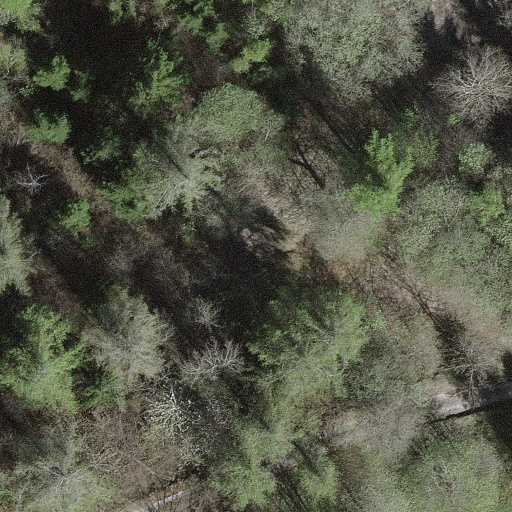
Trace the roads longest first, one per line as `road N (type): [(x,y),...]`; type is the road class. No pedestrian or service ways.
road 1 (track): [(226,511),(511,406)]
road 2 (track): [(511,47),(448,29),(511,0)]
